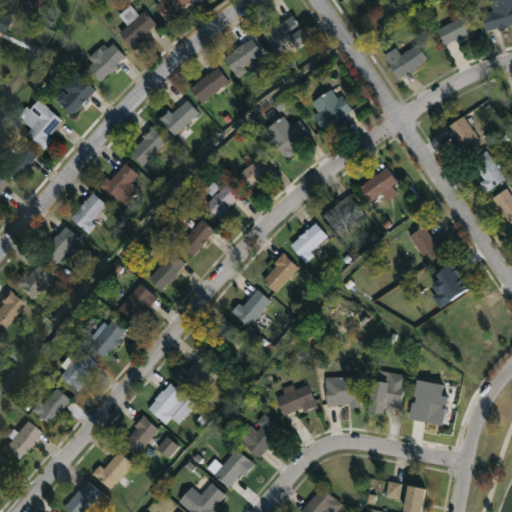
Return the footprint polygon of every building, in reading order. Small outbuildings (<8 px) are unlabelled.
[(190,0),(166,21),(154,7),(161,0),(190,0)] [(511,23),(487,32),(481,15),(493,11),(490,1),(493,0),(511,0),(511,23)] [(134,48),(119,34),(142,10),(156,23),(134,48)] [(278,55),(264,33),(292,15),(309,40),(295,49),(293,45),(278,55)] [(436,29),(467,15),(475,33),(444,47),(436,29)] [(224,57),(253,39),(264,57),(235,75),(224,57)] [(87,68),(92,62),(90,61),(108,41),(125,56),(102,82),(87,68)] [(398,79),(383,55),(396,48),(400,55),(418,44),(428,61),(398,79)] [(201,104),(189,89),(217,67),(228,82),(201,104)] [(72,115),(55,99),(79,75),(95,91),(72,115)] [(326,130),(309,105),(332,89),(338,98),(342,95),(353,111),(326,130)] [(26,135),(32,127),(21,118),(35,99),(62,119),(49,137),(53,139),(45,149),(26,135)] [(161,120),(186,99),(199,114),(174,135),(161,120)] [(448,126),(464,116),(481,145),(464,154),(448,126)] [(302,145),(284,158),(264,131),(282,118),(302,145)] [(166,142),(143,166),(128,151),(152,128),(166,142)] [(15,181),(1,167),(25,143),(39,157),(15,181)] [(468,163),(486,151),(505,179),(487,191),(468,163)] [(271,174),(249,190),(237,174),(260,158),(271,174)] [(101,187),(122,161),(138,175),(131,184),(138,189),(124,207),(101,187)] [(398,185),(368,202),(359,185),(389,169),(398,185)] [(220,219),(205,205),(227,181),(242,196),(220,219)] [(511,226),(511,227),(491,199),(507,188),(511,194),(511,226)] [(106,204),(86,230),(71,219),(92,193),(106,204)] [(324,214),(349,195),(363,213),(337,233),(324,214)] [(177,241),(201,218),(215,233),(191,256),(177,241)] [(328,239),(311,251),(314,256),(304,263),(291,243),(318,224),(328,239)] [(412,233),(429,225),(442,255),(425,263),(412,233)] [(79,239),(55,264),(41,251),(66,226),(79,239)] [(185,265),(162,291),(149,278),(172,252),(185,265)] [(260,278),(284,254),(298,268),(275,292),(260,278)] [(54,275),(31,300),(17,287),(40,262),(54,275)] [(435,272),(450,262),(469,289),(454,300),(435,272)] [(156,300),(132,324),(117,308),(141,284),(156,300)] [(270,302),(246,326),(233,312),(257,289),(270,302)] [(2,331),(0,329),(0,305),(11,294),(25,307),(2,331)] [(482,338),(463,310),(479,299),(498,326),(482,338)] [(125,327),(111,354),(93,345),(106,318),(125,327)] [(216,355),(204,343),(227,320),(239,332),(216,355)] [(77,391),(59,377),(79,351),(97,365),(77,391)] [(177,380),(200,354),(215,368),(192,394),(177,380)] [(450,419),(414,406),(428,366),(457,376),(451,392),(458,394),(450,419)] [(401,406),(385,403),(383,415),(367,412),(374,375),(383,377),(384,372),(406,376),(401,406)] [(360,377),(360,404),(326,404),(326,377),(360,377)] [(172,419),(166,425),(148,410),(169,384),(194,405),(178,424),(172,419)] [(286,394),(284,390),(293,386),(295,391),(308,385),(318,406),(304,413),(302,408),(284,416),(276,398),(286,394)] [(32,412),(55,387),(71,401),(48,426),(32,412)] [(250,425),(253,427),(263,415),(282,431),(259,458),(238,440),(250,425)] [(158,432),(135,455),(121,441),(144,418),(158,432)] [(40,434),(16,461),(3,449),(27,422),(40,434)] [(157,448),(167,438),(178,447),(167,458),(157,448)] [(252,464),(228,488),(213,473),(237,450),(252,464)] [(131,464),(109,488),(94,475),(117,451),(131,464)] [(0,481),(0,457),(12,468),(0,481)] [(101,493),(84,511),(68,511),(64,508),(87,481),(101,493)] [(399,500),(386,498),(388,482),(401,484),(399,500)] [(191,511),(188,508),(212,483),(227,498),(213,511),(191,511)] [(426,489),(421,511),(402,511),(408,485),(426,489)] [(342,505),(335,511),(300,511),(322,488),(342,505)]
